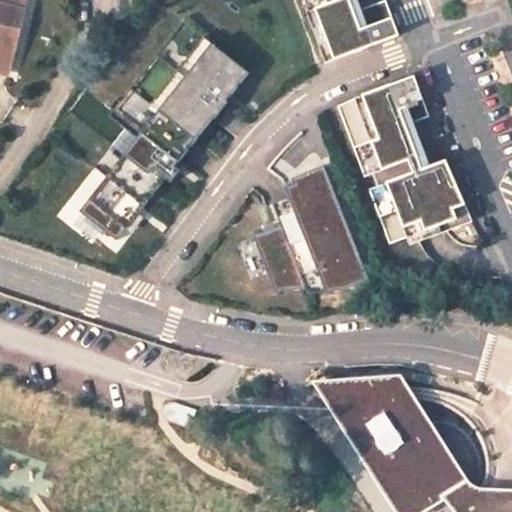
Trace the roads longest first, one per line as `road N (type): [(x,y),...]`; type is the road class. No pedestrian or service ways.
road 1 (residential): [(431,42),(314,91),(134,310)]
road 2 (unclassified): [(511,369),(450,350),(266,346),(134,310)]
road 3 (residential): [(511,237),(431,42)]
road 4 (unclassified): [(134,310),(0,269)]
